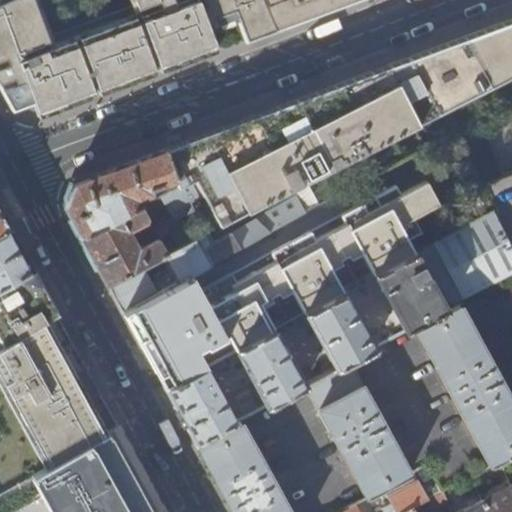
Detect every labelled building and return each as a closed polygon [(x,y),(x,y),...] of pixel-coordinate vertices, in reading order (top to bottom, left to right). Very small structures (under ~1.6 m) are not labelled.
[(190,60),(216,50),(197,0),(134,0),(136,3),(49,37),(34,0),(2,0),(0,1),(0,59),(14,54),(16,60),(0,66),(0,87),(2,91),(9,105),(11,108),(32,101),(39,117),(51,112),(95,96),(89,84),(95,82),(100,94),(136,80),(155,73),(151,61),(155,59),(160,71),(190,60)] [(202,0),(221,48),(251,38),(266,33),(251,0),(202,0)] [(251,0),(266,33),(287,25),(351,1),(352,0),(251,0)] [(511,71),(511,19),(450,43),(373,72),(307,97),(228,127),(170,149),(157,153),(167,182),(170,191),(187,182),(196,199),(213,231),(511,71)] [(481,120),(454,132),(485,186),(503,179),(481,120)] [(167,182),(157,153),(97,174),(74,183),(65,207),(73,221),(81,235),(140,205),(135,196),(148,192),(146,187),(167,182)] [(511,175),(503,179),(485,186),(494,211),(511,255),(511,175)] [(157,374),(164,387),(221,357),(235,350),(273,329),(260,306),(271,300),(269,296),(278,291),(280,296),(291,290),(303,313),(342,292),(330,269),(341,263),(339,258),(349,253),(351,258),(361,252),(373,275),(414,253),(406,240),(420,232),(412,218),(438,205),(426,182),(400,196),(395,187),(375,198),(374,195),(365,200),(372,212),(367,215),(362,205),(271,254),(275,262),(235,283),(231,276),(207,288),(209,292),(210,293),(202,297),(190,275),(123,311),(131,327),(155,370),(157,374)] [(187,182),(170,191),(160,195),(169,213),(196,199),(187,182)] [(140,205),(81,235),(93,257),(108,284),(143,266),(162,256),(162,258),(166,255),(159,241),(154,239),(137,249),(133,248),(135,245),(130,235),(125,235),(127,231),(146,222),(147,218),(140,205)] [(207,233),(166,255),(162,258),(171,273),(157,281),(159,285),(154,287),(143,266),(108,284),(114,295),(123,311),(190,275),(282,224),(274,209),(213,243),(207,233)] [(457,303),(511,272),(511,255),(494,211),(414,253),(373,275),(403,331),(413,326),(457,303)] [(0,285),(30,268),(18,246),(7,226),(0,229),(0,285)] [(41,288),(30,268),(0,285),(0,344),(0,345),(55,313),(41,288)] [(342,292),(303,313),(334,369),(347,361),(372,348),(342,292)] [(511,402),(457,303),(413,326),(490,466),(511,453),(511,402)] [(0,490),(111,428),(69,350),(59,355),(49,338),(64,330),(55,313),(0,345),(0,490)] [(273,329),(235,350),(266,406),(303,385),(273,329)] [(221,357),(164,387),(180,416),(195,443),(239,420),(255,411),(248,400),(228,410),(208,373),(215,370),(217,373),(227,368),(221,357)] [(347,361),(334,369),(305,385),(367,497),(409,474),(347,361)] [(289,511),(239,420),(195,443),(201,454),(202,456),(232,511),(289,511)] [(149,494),(125,451),(112,427),(111,428),(0,490),(0,511),(153,511),(150,505),(145,496),(149,494)] [(403,511),(413,507),(427,499),(417,480),(387,497),(391,505),(384,509),(379,511),(357,511),(354,504),(339,511),(403,511)] [(511,511),(511,483),(458,511),(511,511)]
